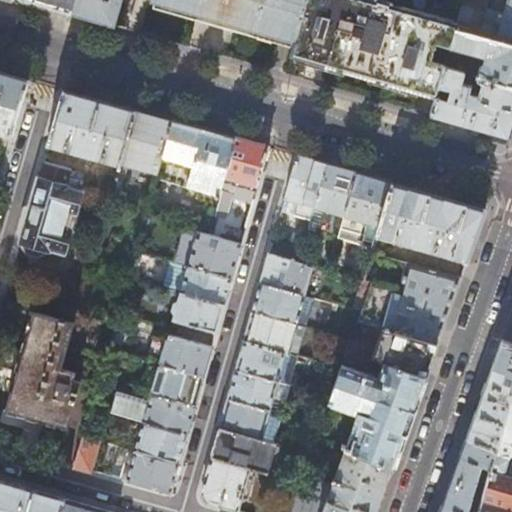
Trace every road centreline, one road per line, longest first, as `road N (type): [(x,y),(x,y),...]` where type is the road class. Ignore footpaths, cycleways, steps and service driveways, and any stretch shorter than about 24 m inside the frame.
road 1 (residential): [(296,117),(179,510)]
road 2 (residential): [(407,511),(511,221)]
road 3 (residential): [(296,117),(56,49)]
road 4 (residential): [(511,178),(296,117)]
road 5 (residential): [(0,244),(56,49)]
road 6 (residential): [(179,510),(0,460)]
